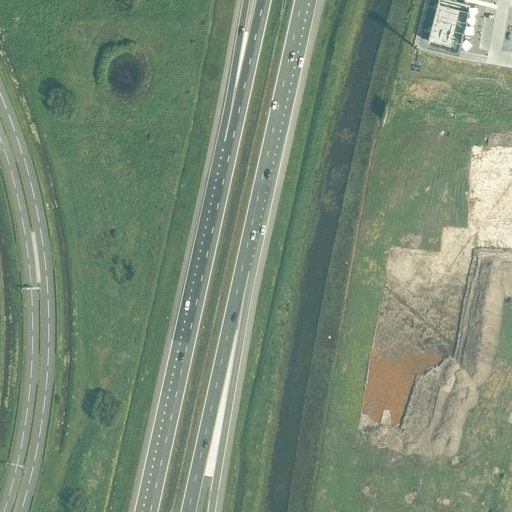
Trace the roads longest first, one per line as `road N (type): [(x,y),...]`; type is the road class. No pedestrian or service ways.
road 1 (tertiary): [(21,511),(44,395),(47,290),(28,170),(0,96)]
road 2 (unknown): [(484,183),(421,441),(423,463),(433,481),(455,492),(494,495),(511,486)]
road 3 (tertiary): [(0,133),(32,294),(27,407),(2,511)]
road 4 (motorway): [(230,149),(149,511)]
road 5 (motorway): [(242,269),(302,0)]
road 6 (motorway): [(188,511),(242,269)]
road 7 (motorway): [(211,511),(242,269)]
road 8 (motorway): [(263,0),(230,149)]
road 9 (motorway): [(246,0),(230,149)]
